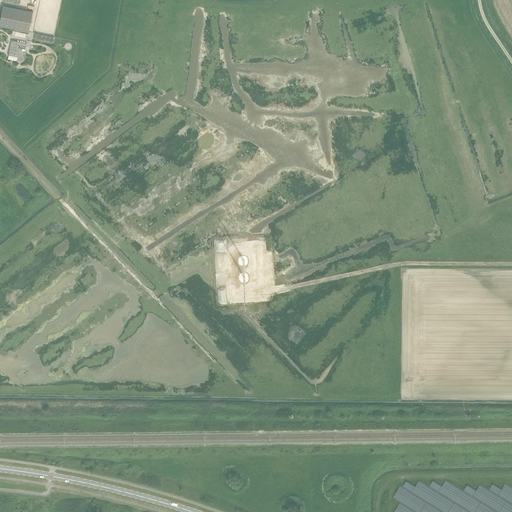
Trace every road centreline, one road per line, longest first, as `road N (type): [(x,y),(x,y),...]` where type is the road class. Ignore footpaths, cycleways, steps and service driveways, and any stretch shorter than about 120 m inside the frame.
road 1 (track): [(0,134),(232,380)]
road 2 (primary): [(190,511),(0,468)]
